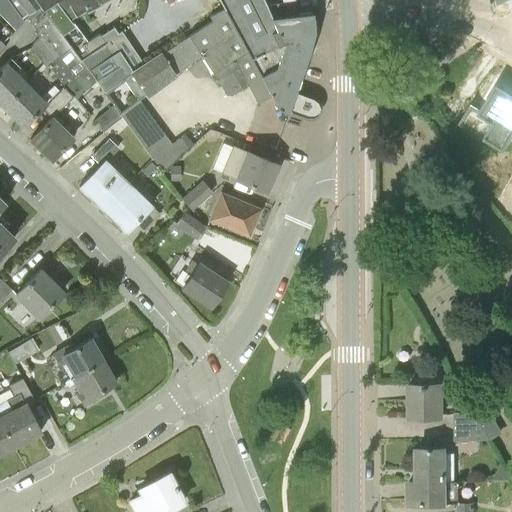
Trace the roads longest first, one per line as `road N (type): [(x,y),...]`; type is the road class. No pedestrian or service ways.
road 1 (tertiary): [(351,511),(349,178)]
road 2 (residential): [(207,378),(190,340),(109,246),(0,147)]
road 3 (residential): [(207,378),(249,320),(311,186),(349,178)]
road 4 (residential): [(0,502),(207,378)]
road 5 (residential): [(507,38),(456,15),(348,16)]
road 6 (tertiary): [(349,178),(348,16)]
road 7 (residential): [(254,511),(207,378)]
